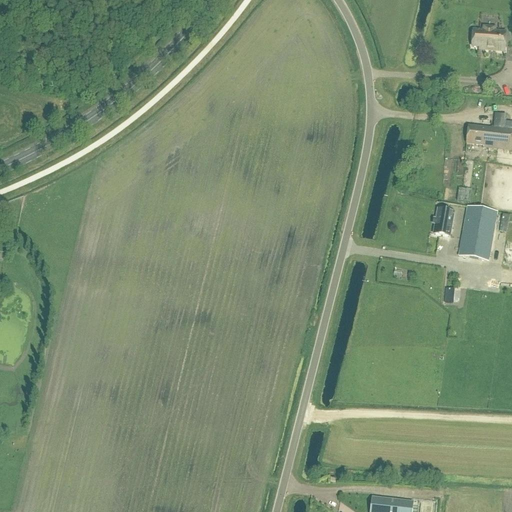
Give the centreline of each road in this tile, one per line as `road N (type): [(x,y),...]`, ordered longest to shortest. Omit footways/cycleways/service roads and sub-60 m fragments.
road 1 (unclassified): [(279,511),(368,154),(367,76),(336,0)]
road 2 (primary): [(0,167),(115,98),(218,0)]
road 3 (track): [(303,416),(511,422)]
